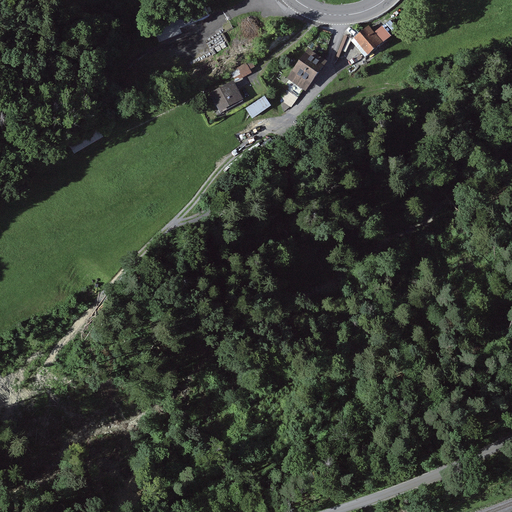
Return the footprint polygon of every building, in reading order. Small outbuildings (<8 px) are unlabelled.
[(184,27),(182,22),(198,16),(194,6),(157,21),(162,35),(184,27)] [(373,34),(381,44),(390,38),(382,27),(373,34)] [(369,29),(353,41),(365,57),(381,44),(373,34),(369,29)] [(310,51),(287,81),(303,93),(326,63),(310,51)] [(233,58),(236,71),(256,67),(253,54),(233,58)] [(232,84),(209,96),(218,114),(242,102),(232,84)] [(263,100),(245,111),(251,120),(269,109),(263,100)] [(70,143),(75,152),(103,137),(98,128),(70,143)]
